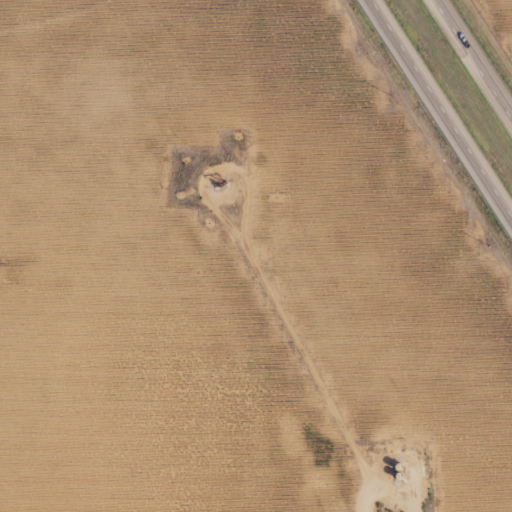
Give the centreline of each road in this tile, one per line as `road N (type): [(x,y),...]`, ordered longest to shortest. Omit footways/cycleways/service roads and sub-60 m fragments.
road 1 (trunk): [(366,0),(511,224)]
road 2 (trunk): [(511,132),(425,0)]
